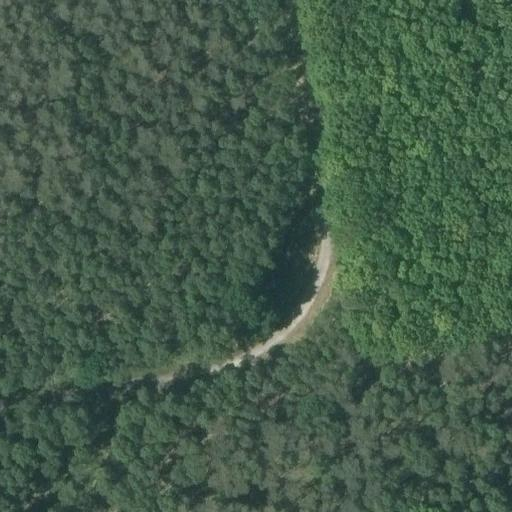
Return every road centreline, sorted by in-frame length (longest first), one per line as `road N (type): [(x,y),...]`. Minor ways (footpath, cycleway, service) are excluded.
road 1 (track): [(295,0),(330,212),(321,282),(300,319),(253,358),(110,392)]
road 2 (track): [(71,511),(99,455),(110,392)]
